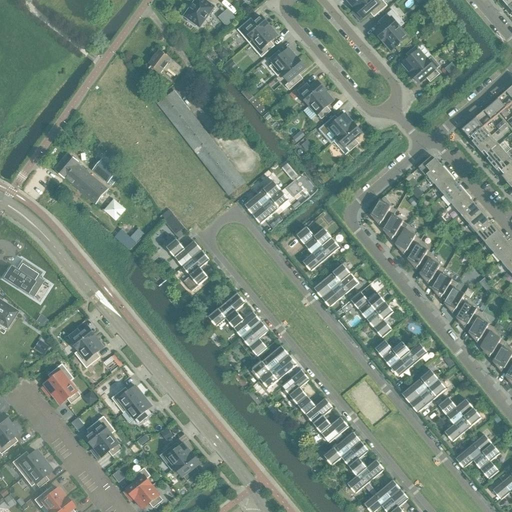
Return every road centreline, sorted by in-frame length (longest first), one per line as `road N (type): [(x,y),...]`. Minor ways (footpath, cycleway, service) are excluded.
road 1 (residential): [(486,511),(235,215),(214,228),(215,250),(432,511)]
road 2 (residential): [(511,416),(352,222),(358,202),(425,145)]
road 3 (residential): [(258,511),(250,483),(95,296)]
road 4 (residential): [(0,209),(148,0)]
road 5 (residential): [(288,0),(285,15),(367,110),(394,111)]
road 6 (residential): [(23,383),(126,511)]
road 7 (residential): [(394,111),(397,87),(322,0)]
